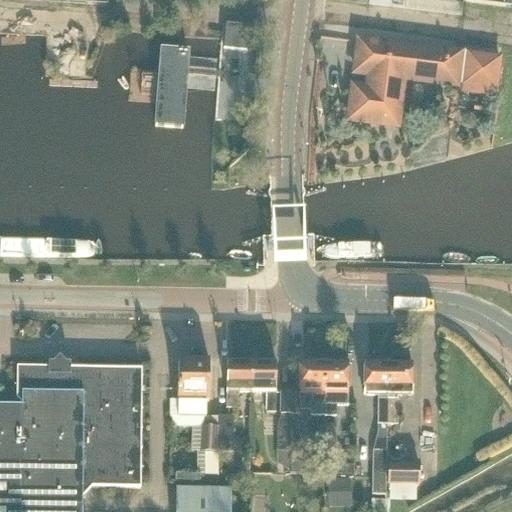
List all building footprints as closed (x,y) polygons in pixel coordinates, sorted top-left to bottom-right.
[(511,0),(462,0),(462,8),(511,14),(511,0)] [(249,29),(226,27),(224,52),(247,54),(249,29)] [(45,40),(0,36),(0,164),(70,169),(75,81),(43,79),(45,40)] [(195,131),(211,131),(213,75),(212,54),(208,38),(205,37),(196,54),(195,74),(195,131)] [(459,57),(358,44),(354,75),(368,77),(368,79),(370,81),(369,88),(366,92),(356,90),(352,94),(348,123),(396,129),(400,96),(398,95),(399,82),(408,83),(412,86),(417,86),(421,84),(456,88),(459,57)] [(497,92),(501,62),(469,58),(466,88),(497,92)] [(22,401),(22,409),(0,408),(0,511),(81,511),(82,489),(140,490),(142,372),(76,371),(77,366),(72,366),(69,363),(62,363),(59,366),(54,366),(54,371),(17,370),(16,401),(22,401)] [(178,363),(178,403),(178,421),(204,421),(204,403),(209,403),(210,363),(178,363)] [(252,395),(253,364),(228,364),(227,410),(238,410),(239,394),(252,395)] [(277,364),(253,364),(252,395),(266,395),(266,414),(276,414),(277,364)] [(325,418),(324,365),(301,364),(300,396),(313,397),(313,399),(317,399),(317,405),(312,405),(312,418),(325,418)] [(337,419),(337,406),(348,407),(349,365),(324,365),(325,418),(337,419)] [(387,427),(389,366),(365,365),(365,398),(377,398),(377,426),(387,427)] [(413,366),(389,366),(387,427),(398,427),(398,398),(412,399),(413,366)] [(279,395),(279,423),(278,428),(277,453),(289,453),(289,417),(294,417),(295,395),(282,395),(279,395)] [(218,454),(219,454),(232,454),(232,418),(218,418),(218,429),(218,454)] [(385,498),(386,455),(386,428),(377,427),(377,440),(372,455),(371,498),(385,498)] [(201,454),(202,454),(217,454),(218,454),(218,429),(201,429),(201,454)] [(217,488),(217,454),(202,454),(202,488),(217,488)] [(322,478),(352,480),(353,468),(323,466),(322,478)] [(417,488),(418,468),(388,467),(387,487),(417,488)] [(176,490),(175,511),(230,511),(231,492),(176,490)] [(384,511),(385,503),(370,503),(369,511),(384,511)]
